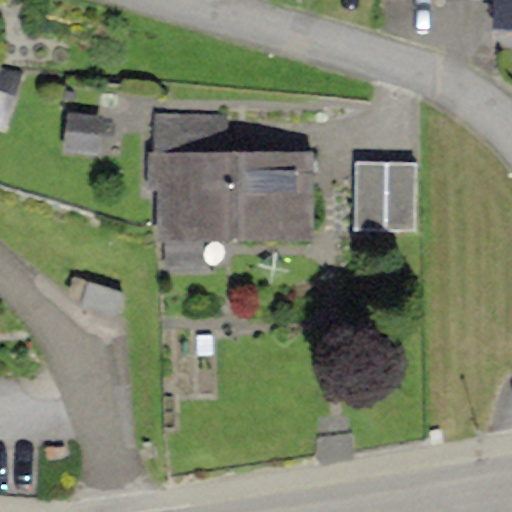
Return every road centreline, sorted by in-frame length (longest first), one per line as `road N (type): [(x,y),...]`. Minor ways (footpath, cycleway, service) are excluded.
road 1 (residential): [(160,0),(411,68),(511,118)]
road 2 (residential): [(126,511),(104,408),(79,354),(0,281)]
